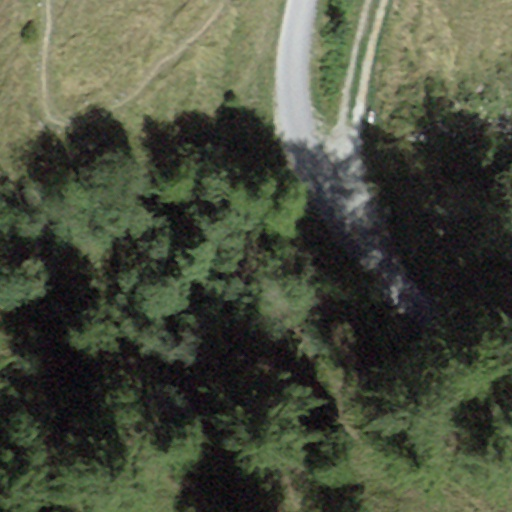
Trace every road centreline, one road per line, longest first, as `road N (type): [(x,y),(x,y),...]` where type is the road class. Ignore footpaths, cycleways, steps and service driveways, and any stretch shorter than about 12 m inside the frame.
road 1 (track): [(307,0),(297,80),(301,132),(324,189),(398,287),(511,344)]
road 2 (track): [(324,189),(342,169),(351,87),(374,0)]
